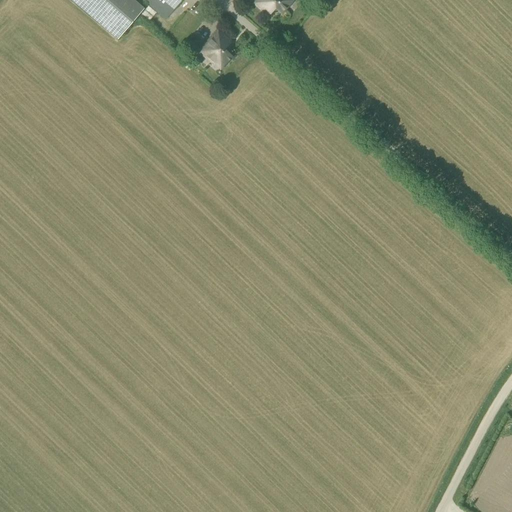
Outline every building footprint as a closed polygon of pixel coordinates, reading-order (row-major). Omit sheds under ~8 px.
[(69,0),(117,40),(143,9),(132,0),(69,0)] [(157,14),(165,21),(182,0),(139,0),(148,6),(157,14)] [(281,15),(293,1),(291,0),(256,0),(253,4),(268,16),(274,9),(281,15)] [(157,14),(148,6),(141,15),(150,22),(157,14)] [(266,27),(274,30),(278,20),(269,17),(266,27)] [(220,70),(231,57),(223,50),(232,42),(217,29),(199,52),(220,70)]
